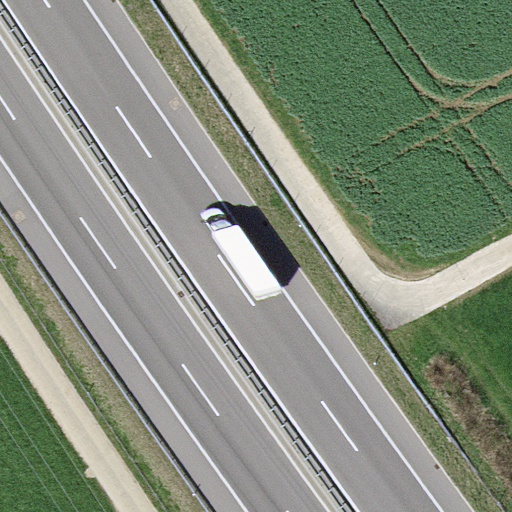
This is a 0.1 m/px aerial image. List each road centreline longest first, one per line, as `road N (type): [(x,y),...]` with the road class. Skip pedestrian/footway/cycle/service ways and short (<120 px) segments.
road 1 (motorway): [(400,511),(44,0)]
road 2 (track): [(167,0),(380,323),(511,252)]
road 3 (motorway): [(0,100),(285,511)]
road 4 (track): [(139,511),(0,293)]
